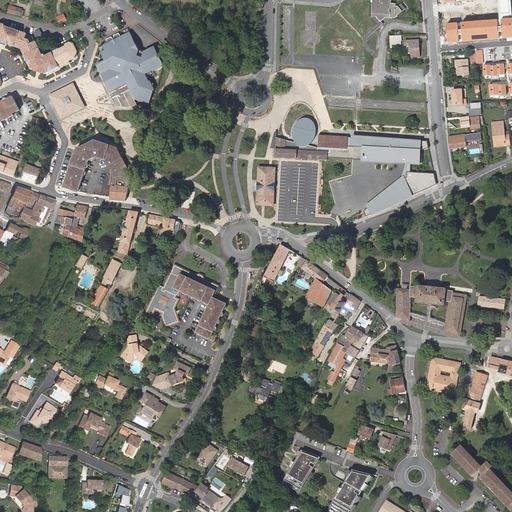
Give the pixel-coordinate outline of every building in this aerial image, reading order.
[(400,4),(398,6),(396,6),(396,4),(391,4),(391,0),(372,0),(372,16),(377,17),(381,21),(385,17),(394,18),(402,11),(404,9),(400,4)] [(511,9),(511,0),(445,0),(445,1),(460,0),(498,0),(500,19),(446,23),(448,41),(511,36),(511,9)] [(60,16),(63,22),(69,20),(66,14),(60,16)] [(31,64),(30,64),(29,65),(30,66),(31,68),(32,70),(34,69),(42,65),(45,71),(46,74),(50,72),(49,70),(55,68),(56,69),(59,67),(72,60),(71,58),(76,56),(77,51),(74,44),(70,42),(65,44),(65,46),(59,49),(58,47),(51,51),(52,52),(45,56),(45,54),(44,54),(43,55),(38,45),(37,43),(36,42),(34,38),(33,37),(32,36),(27,35),(28,34),(5,26),(6,25),(1,24),(0,24),(0,37),(1,38),(0,41),(4,43),(5,41),(11,43),(10,45),(18,48),(19,45),(22,46),(24,50),(22,51),(26,59),(28,58),(31,63),(31,64)] [(121,36),(119,32),(112,35),(113,37),(112,37),(111,36),(105,39),(107,44),(99,48),(105,60),(105,61),(97,65),(104,81),(115,106),(134,108),(138,108),(135,99),(149,104),(156,89),(152,81),(151,82),(148,76),(147,73),(149,70),(163,66),(154,50),(153,48),(145,52),(139,50),(130,32),(121,36)] [(389,36),(390,45),(401,44),(401,35),(389,36)] [(419,57),(418,40),(405,41),(405,45),(409,45),(409,52),(411,52),(411,57),(419,57)] [(468,75),(467,60),(456,61),(457,75),(468,75)] [(490,64),(483,65),(484,76),(491,75),(491,77),(498,76),(498,75),(505,74),(504,63),(497,64),(497,66),(491,66),(490,64)] [(62,119),(86,107),(75,84),(50,96),(62,119)] [(498,84),(490,85),(491,96),(498,95),(499,97),(505,96),(504,86),(498,86),(498,84)] [(462,104),(461,90),(452,90),(453,104),(462,104)] [(0,106),(14,99),(12,96),(0,102),(0,106)] [(0,121),(13,115),(13,114),(19,110),(14,99),(0,106),(0,121)] [(480,124),(479,117),(468,118),(469,126),(480,124)] [(315,125),(314,124),(313,122),(312,121),(311,120),(310,119),(309,118),(308,118),(306,118),(305,118),(302,119),(301,120),(299,121),(298,122),(296,124),(295,125),(294,127),(294,129),(293,131),(293,133),(293,136),(294,138),(295,140),(296,143),(286,139),(276,137),(277,131),(275,132),(272,148),(275,148),(275,157),(322,160),(328,160),(328,156),(328,151),(318,150),(318,148),(309,145),(311,142),(313,140),(314,138),(315,136),(316,134),(316,132),(316,129),(316,127),(315,125)] [(508,146),(507,136),(505,136),(503,122),(492,123),(493,135),(495,135),(496,144),(505,143),(505,146),(508,146)] [(348,137),(319,135),(318,147),(331,148),(330,151),(328,151),(328,156),(331,157),(362,159),(363,160),(406,163),(407,163),(411,163),(422,163),(423,153),(420,153),(420,148),(429,148),(427,141),(364,137),(364,138),(363,147),(348,146),(348,137)] [(465,135),(448,137),(450,149),(466,147),(465,136),(465,135)] [(494,147),(505,146),(505,143),(496,144),(495,135),(493,135),(494,147)] [(364,138),(348,137),(348,146),(363,147),(364,138)] [(126,201),(132,175),(132,172),(126,161),(125,160),(126,159),(123,152),(121,148),(117,147),(95,139),(75,149),(63,186),(78,191),(89,159),(90,158),(90,157),(93,155),(94,156),(96,155),(97,156),(98,154),(105,157),(104,158),(106,159),(109,165),(114,175),(113,182),(115,183),(115,185),(113,185),(112,185),(110,199),(126,201)] [(0,155),(0,169),(4,171),(9,158),(10,156),(4,154),(3,156),(0,155)] [(4,171),(15,175),(19,162),(9,158),(4,171)] [(407,163),(406,163),(402,178),(367,204),(368,207),(372,214),(395,203),(390,191),(406,178),(407,163)] [(410,172),(411,163),(407,163),(406,178),(390,191),(395,203),(423,191),(421,188),(430,184),(431,187),(437,185),(434,174),(410,172)] [(34,182),(37,183),(41,170),(28,165),(23,178),(34,182)] [(257,180),(257,181),(257,190),(257,191),(256,205),(274,206),(275,189),(275,184),(276,175),(276,173),(276,167),(258,166),(257,180)] [(0,210),(11,185),(10,185),(0,181),(0,210)] [(17,188),(16,187),(10,202),(5,211),(5,212),(12,215),(12,214),(16,216),(15,218),(18,218),(31,193),(19,188),(17,188)] [(39,196),(31,193),(18,218),(26,222),(31,213),(38,217),(42,207),(43,206),(37,203),(39,196)] [(43,206),(46,198),(39,196),(37,203),(43,206)] [(52,210),(55,202),(55,201),(46,198),(43,206),(42,207),(49,209),(52,210)] [(61,203),(57,215),(66,218),(68,211),(75,213),(77,206),(61,203)] [(77,206),(75,213),(74,217),(85,218),(88,207),(77,205),(77,206)] [(42,225),(49,209),(42,207),(38,217),(36,222),(42,225)] [(372,214),(368,207),(364,211),(365,214),(366,217),(372,214)] [(130,244),(131,245),(139,212),(129,210),(127,221),(123,220),(122,225),(121,227),(120,227),(121,229),(122,231),(124,231),(120,240),(122,241),(130,244)] [(68,237),(73,220),(74,217),(75,213),(68,211),(66,218),(57,215),(56,221),(56,222),(67,225),(66,228),(64,228),(63,234),(68,237)] [(26,222),(34,226),(36,222),(38,217),(31,213),(26,222)] [(174,234),(177,221),(150,215),(148,224),(162,227),(161,231),(159,239),(172,242),(174,235),(174,234)] [(82,241),(86,229),(82,228),(81,230),(77,228),(78,222),(73,220),(68,237),(73,239),(80,241),(82,241)] [(179,221),(177,221),(174,234),(174,235),(179,236),(182,225),(179,221)] [(4,232),(3,231),(0,237),(0,241),(7,245),(16,226),(9,224),(6,231),(4,232)] [(23,228),(23,227),(22,228),(17,226),(16,226),(7,245),(4,250),(11,254),(18,238),(23,228)] [(29,230),(28,230),(23,228),(18,238),(20,238),(25,240),(29,230)] [(130,244),(122,241),(118,251),(116,251),(113,259),(104,277),(105,277),(102,283),(106,285),(107,284),(111,285),(113,281),(115,282),(123,262),(127,255),(130,244)] [(289,250),(280,245),(264,277),(274,282),(289,250)] [(88,258),(84,256),(78,266),(82,269),(88,258)] [(306,260),(301,257),(296,264),(302,267),(301,268),(315,279),(306,297),(323,307),(329,296),(331,297),(334,291),(323,283),(325,280),(338,290),(340,286),(306,260)] [(176,294),(180,291),(181,288),(191,292),(211,302),(198,330),(212,336),(228,302),(214,295),(220,284),(203,276),(201,275),(184,267),(177,264),(173,272),(168,283),(170,284),(168,287),(166,286),(161,283),(149,309),(154,311),(157,305),(166,309),(165,312),(168,322),(172,321),(171,319),(174,319),(174,320),(179,319),(178,315),(175,305),(179,297),(177,296),(176,295),(176,294)] [(0,266),(0,275),(5,279),(9,273),(0,266)] [(109,289),(100,285),(90,303),(97,307),(98,308),(109,289)] [(397,288),(397,316),(410,321),(410,317),(410,314),(410,297),(416,298),(416,302),(444,305),(445,301),(450,302),(445,325),(445,327),(444,331),(459,336),(467,294),(453,292),(454,290),(446,290),(446,288),(418,285),(418,287),(412,286),(406,286),(405,289),(397,288)] [(341,295),(337,292),(326,305),(339,315),(340,313),(346,302),(339,297),(341,295)] [(360,301),(351,295),(346,302),(340,313),(343,315),(343,314),(344,314),(348,308),(355,311),(360,301)] [(178,303),(184,306),(188,300),(182,297),(178,303)] [(503,308),(504,304),(505,300),(479,297),(478,305),(503,308)] [(163,315),(165,312),(166,309),(157,305),(154,311),(163,315)] [(445,325),(410,314),(410,317),(445,327),(445,325)] [(333,331),(337,324),(334,323),(329,320),(326,324),(325,324),(324,325),(333,331)] [(252,323),(248,336),(258,339),(262,327),(252,323)] [(324,325),(311,351),(310,352),(318,356),(324,345),(333,331),(324,325)] [(363,333),(351,325),(344,337),(353,342),(356,344),(363,333)] [(368,336),(367,335),(363,333),(356,344),(353,342),(352,345),(359,350),(368,336)] [(370,361),(389,364),(388,372),(393,372),(393,370),(392,370),(392,364),(394,365),(401,363),(396,344),(390,346),(387,334),(382,337),(372,346),(370,361)] [(353,342),(344,337),(342,336),(338,343),(346,348),(345,351),(346,352),(355,358),(359,350),(352,345),(353,342)] [(139,342),(131,343),(131,344),(131,345),(131,346),(130,347),(128,348),(123,356),(131,361),(135,356),(135,355),(135,352),(139,351),(139,354),(140,355),(145,358),(150,350),(143,346),(141,346),(139,346),(139,345),(139,343),(139,342)] [(346,348),(338,343),(328,361),(337,366),(333,374),(332,373),(328,380),(333,383),(345,359),(343,358),(346,352),(345,351),(346,348)] [(0,360),(6,364),(11,356),(13,357),(15,354),(7,349),(5,353),(0,349),(0,360)] [(511,375),(511,362),(490,357),(488,364),(489,364),(488,369),(511,375)] [(434,387),(455,391),(460,363),(441,359),(440,364),(432,362),(426,389),(434,390),(434,387)] [(54,367),(53,368),(57,371),(62,364),(57,361),(54,367)] [(164,388),(175,383),(185,378),(185,376),(187,371),(188,372),(190,372),(193,367),(181,361),(180,361),(177,367),(181,369),(180,372),(172,375),(171,372),(159,377),(156,384),(164,388)] [(359,367),(356,366),(346,386),(352,389),(357,380),(356,379),(360,371),(358,369),(359,367)] [(63,382),(59,379),(56,384),(61,387),(60,388),(71,394),(78,382),(73,379),(74,378),(63,371),(60,376),(61,376),(65,379),(63,382)] [(105,384),(113,388),(114,387),(117,388),(116,389),(119,391),(118,394),(124,397),(128,387),(119,383),(120,380),(114,377),(109,375),(107,378),(100,375),(96,384),(100,386),(103,381),(106,382),(105,384)] [(260,387),(257,386),(270,392),(276,394),(277,392),(279,393),(282,386),(280,385),(281,383),(275,380),(273,384),(269,383),(270,381),(263,378),(260,387)] [(402,378),(390,380),(391,389),(388,389),(389,395),(405,391),(402,378)] [(29,392),(12,384),(6,398),(15,402),(17,398),(25,401),(29,392)] [(257,386),(252,384),(249,391),(256,394),(257,391),(261,393),(259,398),(274,404),(276,401),(274,400),(275,398),(269,395),(270,392),(257,386)] [(467,399),(465,398),(462,409),(467,411),(464,427),(470,429),(475,411),(477,412),(480,403),(479,403),(481,396),(483,388),(472,384),(470,391),(477,393),(476,394),(470,392),(467,399)] [(169,406),(161,401),(154,397),(155,395),(149,391),(144,400),(150,403),(147,408),(145,411),(156,417),(159,412),(164,415),(169,406)] [(54,405),(47,401),(42,407),(43,408),(45,409),(43,412),(41,411),(39,410),(32,420),(39,425),(43,419),(44,419),(49,418),(49,416),(53,419),(59,409),(53,406),(54,405)] [(70,408),(65,405),(61,410),(66,413),(70,408)] [(89,430),(91,425),(92,424),(102,428),(101,430),(100,432),(107,435),(111,427),(105,424),(106,423),(102,421),(103,418),(92,413),(90,417),(86,415),(80,426),(89,430)] [(374,428),(362,424),(358,433),(371,438),(374,428)] [(122,432),(132,436),(133,434),(129,432),(131,428),(125,426),(122,432)] [(140,444),(142,445),(144,439),(138,436),(140,432),(131,428),(129,432),(133,434),(129,443),(132,444),(128,453),(135,456),(139,447),(140,444)] [(390,438),(383,435),(379,445),(390,450),(394,440),(390,438)] [(358,439),(352,437),(347,451),(353,453),(358,439)] [(0,459),(1,460),(2,456),(11,460),(15,448),(0,442),(0,459)] [(41,448),(22,442),(19,454),(27,457),(40,462),(41,448)] [(208,464),(218,449),(209,442),(198,457),(199,458),(209,444),(217,449),(207,463),(208,464)] [(209,444),(199,458),(207,463),(217,449),(209,444)] [(480,467),(482,466),(461,445),(460,446),(480,467)] [(511,511),(511,492),(489,469),(490,468),(492,466),(488,460),(482,466),(480,467),(460,446),(452,453),(473,475),(479,471),(482,474),(480,476),(511,510),(511,511)] [(299,491),(321,456),(302,449),(282,481),(299,491)] [(66,478),(67,457),(65,456),(48,456),(48,478),(66,478)] [(250,465),(233,456),(228,465),(245,473),(250,465)] [(258,469),(263,462),(257,459),(254,467),(258,469)] [(329,511),(349,511),(373,474),(353,469),(346,480),(327,510),(329,511)] [(199,485),(169,471),(163,481),(175,486),(176,486),(183,489),(183,490),(193,495),(193,494),(198,487),(199,485)] [(97,480),(94,479),(88,479),(87,482),(82,482),(82,494),(91,494),(92,489),(98,489),(98,491),(103,492),(104,480),(97,480)] [(219,496),(207,488),(209,486),(202,482),(199,485),(198,487),(193,494),(202,500),(203,498),(207,501),(207,502),(212,506),(219,496)] [(116,483),(115,487),(114,491),(122,494),(120,504),(125,505),(126,504),(128,505),(129,496),(127,495),(128,489),(116,483)] [(21,487),(12,485),(10,496),(16,496),(23,505),(24,511),(35,511),(34,502),(21,487)] [(405,511),(386,500),(378,511),(405,511)]
